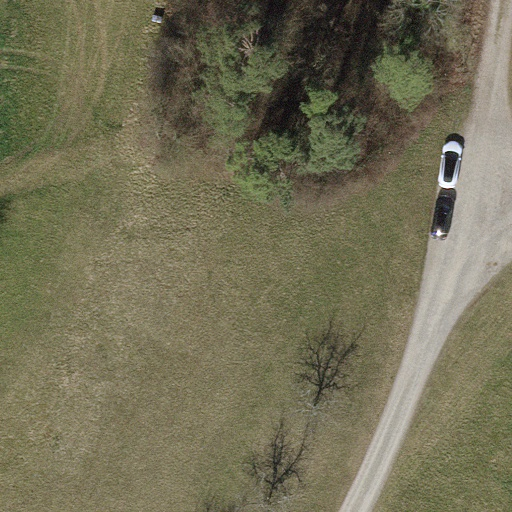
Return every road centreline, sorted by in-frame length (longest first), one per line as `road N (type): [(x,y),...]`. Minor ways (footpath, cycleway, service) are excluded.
road 1 (track): [(355,511),(388,443),(478,192)]
road 2 (track): [(478,192),(511,2)]
